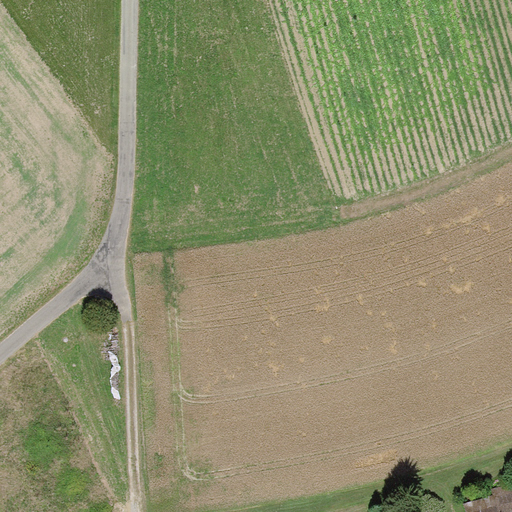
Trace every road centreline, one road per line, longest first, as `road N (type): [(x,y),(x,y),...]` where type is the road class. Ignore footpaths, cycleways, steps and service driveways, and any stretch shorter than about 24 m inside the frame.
road 1 (unclassified): [(0,350),(104,266),(119,225),(127,0)]
road 2 (track): [(134,511),(124,306),(104,266)]
